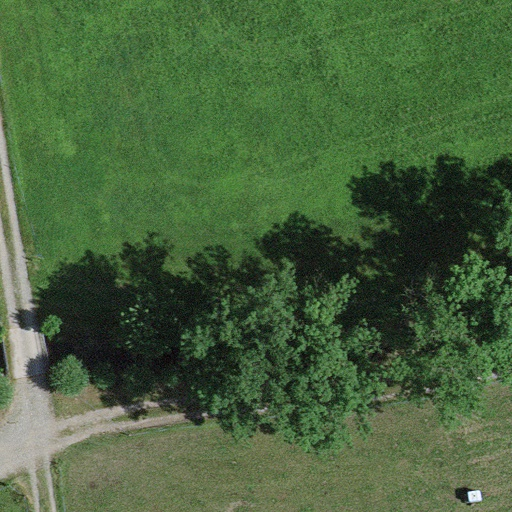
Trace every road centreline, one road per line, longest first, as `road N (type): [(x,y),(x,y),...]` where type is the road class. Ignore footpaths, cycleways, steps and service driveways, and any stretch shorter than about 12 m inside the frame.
road 1 (track): [(0,451),(34,430),(216,384),(511,327)]
road 2 (track): [(46,511),(0,184)]
